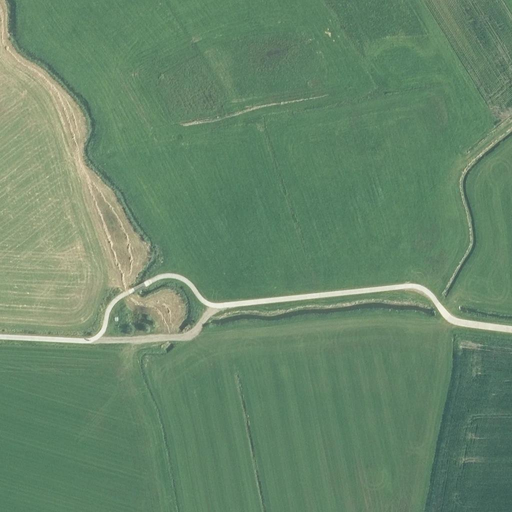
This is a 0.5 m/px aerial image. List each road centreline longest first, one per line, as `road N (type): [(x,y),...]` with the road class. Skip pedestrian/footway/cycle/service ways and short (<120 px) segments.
road 1 (track): [(452,320),(439,331),(435,400),(410,511)]
road 2 (track): [(170,511),(132,364),(133,340)]
